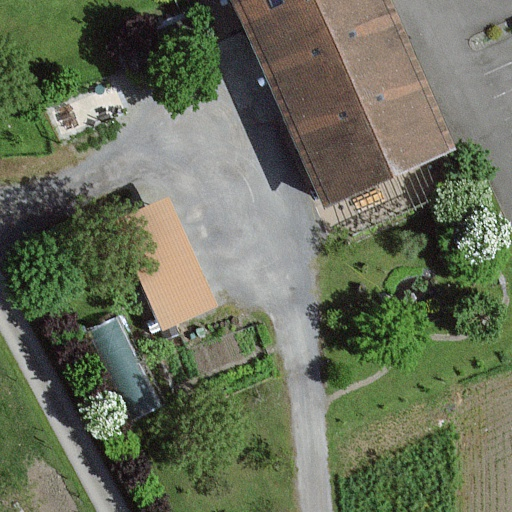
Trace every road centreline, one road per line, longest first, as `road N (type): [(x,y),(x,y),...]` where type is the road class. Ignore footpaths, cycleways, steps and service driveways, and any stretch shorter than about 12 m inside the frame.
road 1 (track): [(317,511),(297,311),(278,230),(224,114),(40,197),(0,198)]
road 2 (track): [(0,300),(114,511)]
